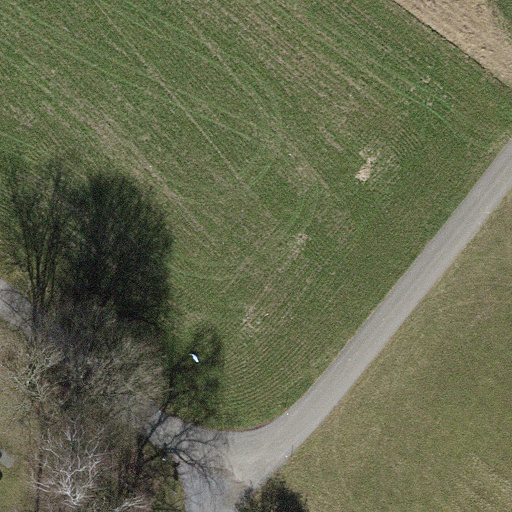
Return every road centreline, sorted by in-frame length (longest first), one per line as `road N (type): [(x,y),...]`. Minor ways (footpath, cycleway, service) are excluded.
road 1 (track): [(511,163),(317,403),(241,481)]
road 2 (track): [(241,481),(139,415),(0,299)]
